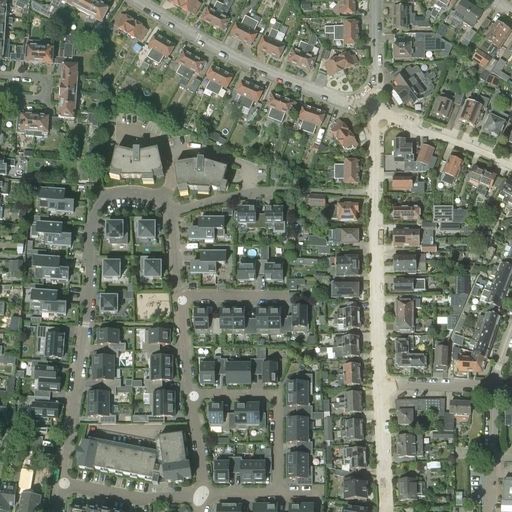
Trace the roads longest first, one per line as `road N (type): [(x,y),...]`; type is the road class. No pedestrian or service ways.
road 1 (residential): [(178,297),(171,223),(159,202),(124,193),(96,208),(60,481)]
road 2 (residential): [(381,385),(375,113)]
road 3 (residential): [(375,113),(246,66),(130,0)]
road 4 (residential): [(189,395),(275,399),(277,494)]
road 5 (residential): [(511,165),(375,113)]
road 6 (residential): [(202,494),(145,498),(60,481)]
road 7 (residential): [(385,511),(381,385)]
road 8 (residential): [(493,389),(488,511)]
